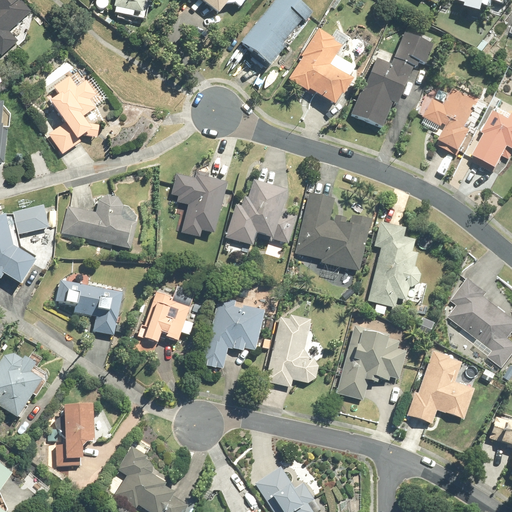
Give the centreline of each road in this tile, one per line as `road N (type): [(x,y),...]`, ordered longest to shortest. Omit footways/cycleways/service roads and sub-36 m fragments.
road 1 (residential): [(215,110),(399,178),(511,254)]
road 2 (residential): [(196,424),(241,419),(394,455)]
